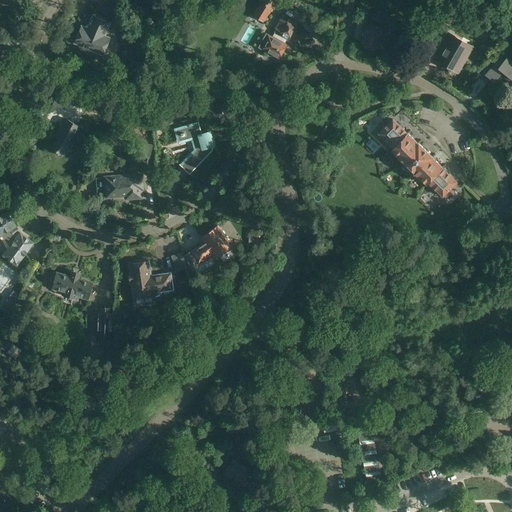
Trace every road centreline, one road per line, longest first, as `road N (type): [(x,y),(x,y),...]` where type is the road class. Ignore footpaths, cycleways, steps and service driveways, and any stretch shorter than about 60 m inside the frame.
road 1 (unclassified): [(56,0),(37,39),(20,146),(38,205),(66,226),(112,238),(154,231),(214,189),(259,135),(277,133)]
road 2 (unclassified): [(73,511),(253,325)]
road 3 (unclassified): [(253,325),(289,264),(291,213),(277,133)]
road 4 (residential): [(301,511),(276,418),(269,347),(253,325)]
road 5 (unclassified): [(463,110),(399,74),(340,65)]
